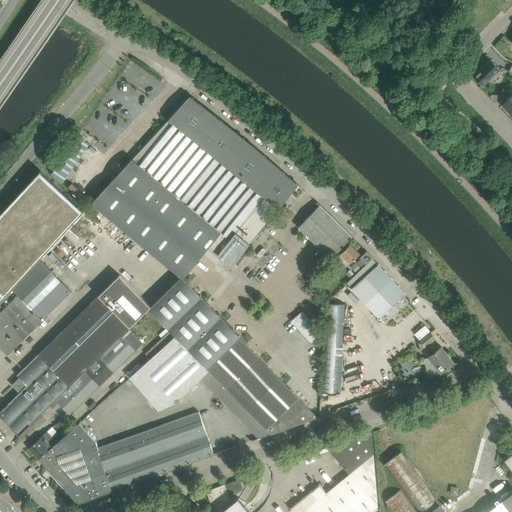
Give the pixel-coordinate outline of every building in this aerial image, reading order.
[(490,60),(474,75),(483,85),(488,79),(490,81),(498,74),(496,72),(499,69),(490,60)] [(511,96),(502,105),(510,113),(511,111),(511,85),(506,91),(511,96)] [(278,208),(297,185),(298,184),(278,167),(248,142),(206,108),(190,96),(91,203),(180,277),(183,278),(208,247),(231,265),(277,208),(278,208)] [(78,135),(51,174),(56,179),(61,183),(89,143),(78,135)] [(0,300),(83,211),(53,182),(40,171),(0,214),(0,300)] [(340,253),(349,244),(350,244),(347,241),(352,236),(345,229),(320,205),(298,227),(330,258),(338,251),(340,253)] [(359,254),(349,244),(340,253),(336,257),(346,267),(359,254)] [(366,264),(372,258),(373,257),(367,251),(360,258),(361,259),(366,264)] [(12,289),(0,301),(0,346),(8,354),(71,292),(39,259),(12,289)] [(366,264),(361,259),(357,263),(362,268),(366,264)] [(357,272),(361,268),(356,262),(352,266),(357,272)] [(403,297),(406,294),(378,264),(353,287),(352,288),(384,324),(408,302),(403,297)] [(119,274),(23,370),(18,374),(28,385),(0,411),(0,416),(19,436),(41,414),(50,405),(148,308),(151,306),(119,274)] [(148,308),(175,336),(210,371),(272,433),(317,417),(183,278),(180,277),(151,306),(148,308)] [(327,303),(322,392),(340,393),(345,304),(327,303)] [(301,309),(290,319),(310,341),(320,331),(301,309)] [(420,350),(428,344),(435,339),(430,332),(418,341),(420,350)] [(136,351),(121,335),(50,405),(55,411),(61,405),(70,415),(136,351)] [(210,371),(175,336),(162,348),(151,358),(179,400),(201,380),(258,437),(250,440),(251,441),(272,433),(210,371)] [(145,354),(149,359),(151,358),(162,348),(157,343),(145,354)] [(431,348),(426,352),(430,356),(428,357),(441,373),(441,372),(454,362),(441,347),(435,352),(431,348)] [(175,403),(179,400),(151,358),(149,359),(129,377),(129,378),(130,378),(159,410),(175,403)] [(39,458),(76,500),(79,503),(214,454),(199,411),(98,448),(80,423),(80,422),(57,442),(39,458)] [(47,419),(41,414),(19,436),(23,440),(38,425),(39,426),(47,419)] [(47,431),(31,445),(29,447),(39,458),(57,442),(47,431)] [(337,444),(327,447),(349,474),(326,493),(318,483),(318,484),(319,485),(311,491),(310,490),(311,491),(303,498),(302,496),(302,497),(303,498),(297,503),(296,502),(295,502),(296,503),(291,508),(290,507),(289,507),(291,509),(286,511),(372,511),(378,507),(371,432),(360,436),(351,439),(346,441),(341,442),(337,444)] [(383,465),(419,511),(424,511),(440,501),(401,451),(383,465)] [(511,511),(511,453),(511,455),(504,460),(511,471),(511,494),(487,511),(448,511),(440,501),(424,511),(511,511)] [(243,488),(240,479),(227,483),(225,484),(235,495),(236,494),(243,488)] [(383,502),(390,511),(418,511),(401,488),(383,502)] [(250,511),(238,497),(219,511),(250,511)]
